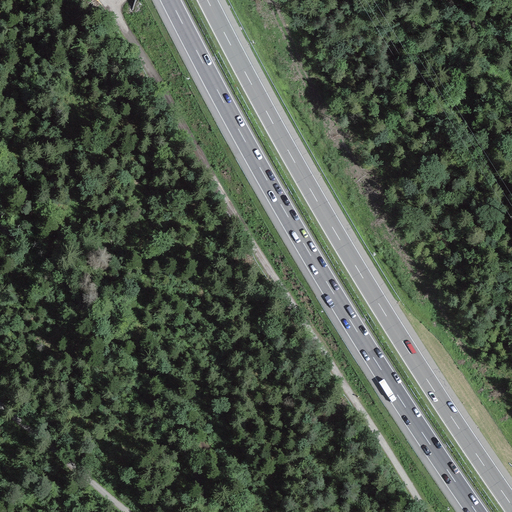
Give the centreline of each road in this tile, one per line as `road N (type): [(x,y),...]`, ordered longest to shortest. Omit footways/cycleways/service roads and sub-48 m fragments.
road 1 (track): [(116,0),(108,4),(225,200),(422,511)]
road 2 (motorway): [(170,0),(305,246),(476,511)]
road 3 (motorway): [(511,505),(358,270),(207,0)]
road 4 (track): [(0,403),(125,511)]
